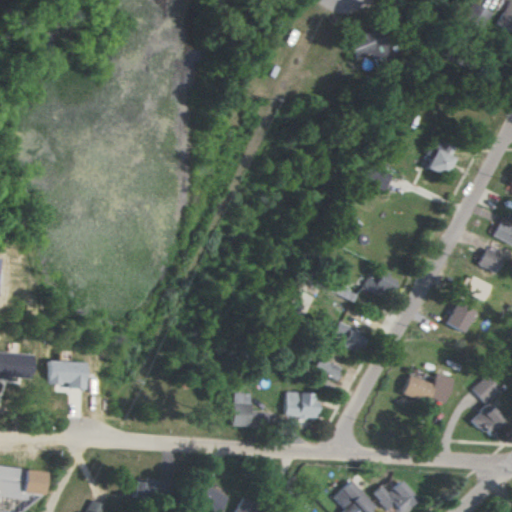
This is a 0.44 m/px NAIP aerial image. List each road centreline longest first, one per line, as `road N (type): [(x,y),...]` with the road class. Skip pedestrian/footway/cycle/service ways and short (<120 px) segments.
road 1 (residential): [(511,464),(0,436)]
road 2 (residential): [(511,132),(338,454)]
